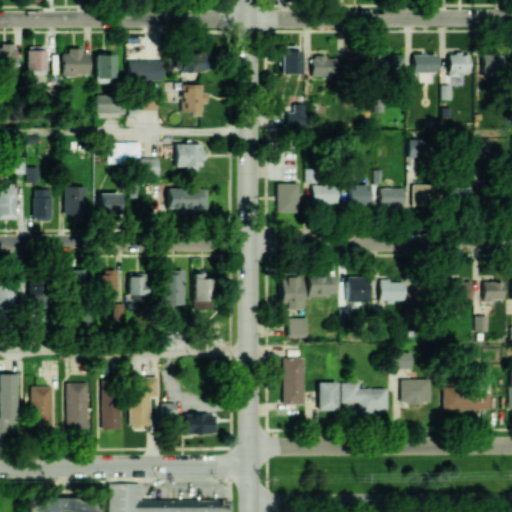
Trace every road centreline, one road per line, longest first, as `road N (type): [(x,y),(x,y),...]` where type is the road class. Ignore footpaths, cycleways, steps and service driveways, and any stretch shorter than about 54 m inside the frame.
road 1 (secondary): [(248,511),(247,0)]
road 2 (residential): [(247,241),(511,241)]
road 3 (residential): [(248,447),(511,446)]
road 4 (residential): [(248,17),(511,17)]
road 5 (residential): [(249,503),(511,502)]
road 6 (tertiary): [(0,467),(249,468)]
road 7 (residential): [(0,18),(248,17)]
road 8 (residential): [(0,242),(247,241)]
